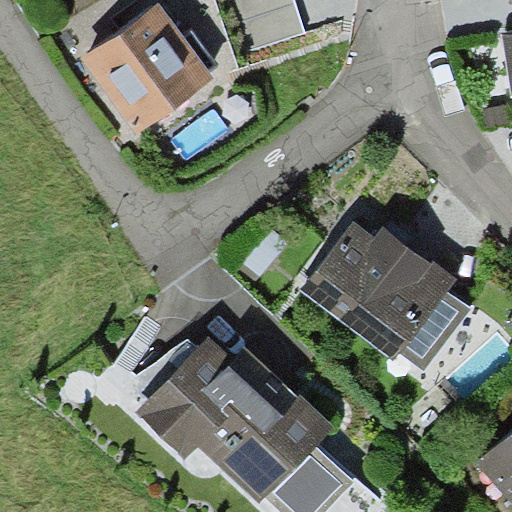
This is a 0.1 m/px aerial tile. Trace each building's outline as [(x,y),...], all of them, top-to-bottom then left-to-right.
[(295,0),(231,0),(248,50),(305,32),(295,0)] [(159,2),(82,57),(113,100),(136,133),(213,78),(159,2)] [(511,30),(503,32),(507,54),(511,90),(511,30)] [(375,237),(352,220),(300,289),(395,360),(400,352),(424,370),(471,308),(447,291),(457,277),(434,260),(431,263),(410,247),(383,227),(375,237)] [(209,334),(135,411),(185,459),(199,445),(260,503),(334,425),(301,394),(297,398),(244,347),(234,358),(209,334)] [(511,430),(474,464),(511,506),(511,430)]
